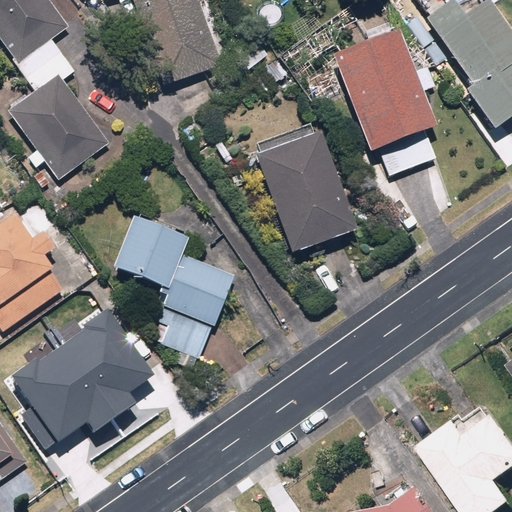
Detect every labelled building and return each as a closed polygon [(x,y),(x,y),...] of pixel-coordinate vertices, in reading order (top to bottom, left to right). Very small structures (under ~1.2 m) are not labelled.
[(54,0),(0,0),(0,34),(42,90),(11,114),(40,151),(30,160),(36,169),(47,161),(62,180),(112,142),(67,83),(81,72),(56,40),(74,26),(54,0)] [(110,0),(111,0),(135,0),(164,85),(223,65),(201,0),(110,0)] [(464,0),(430,24),(461,69),(453,74),(469,97),(463,101),(490,139),(511,123),(511,21),(498,1),(475,16),(464,0)] [(407,31),(341,56),(387,180),(438,161),(429,134),(443,129),(407,31)] [(327,131),(264,155),(301,254),(364,230),(327,131)] [(24,215),(0,231),(0,323),(7,333),(68,290),(55,273),(62,268),(53,255),(66,246),(54,228),(40,238),(24,215)] [(202,359),(240,278),(190,255),(196,240),(143,216),(120,266),(177,292),(156,337),(202,359)] [(102,294),(0,361),(0,375),(40,436),(71,416),(61,401),(139,349),(102,294)] [(466,421),(428,450),(474,511),(511,511),(511,482),(511,424),(506,416),(477,437),(466,421)] [(0,470),(25,453),(0,418),(0,470)] [(402,504),(369,511),(444,511),(424,486),(402,504)]
